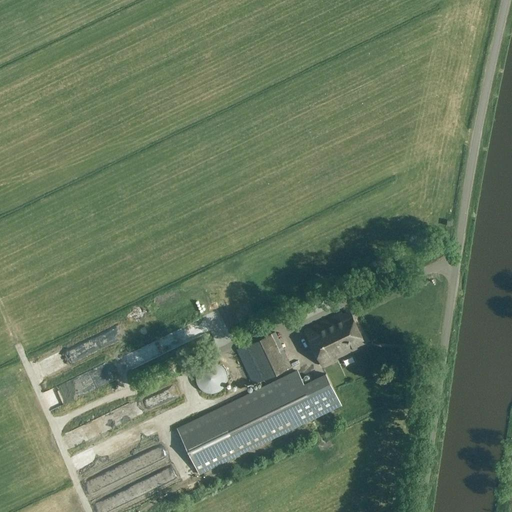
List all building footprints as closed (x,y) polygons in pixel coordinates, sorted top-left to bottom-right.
[(305,331),(322,364),(365,343),(349,312),(342,316),(341,314),(305,331)] [(290,365),(275,332),(236,351),(239,357),(240,357),(252,383),(290,365)] [(208,393),(213,393),(218,391),(222,388),(225,384),(226,379),(226,374),(224,369),(221,366),(216,363),(211,362),(206,363),(202,365),(198,369),(196,373),(196,378),(197,383),(199,388),(203,391),(208,393)] [(297,370),(176,428),(198,474),(341,405),(326,374),(304,384),(297,370)] [(175,481),(169,468),(153,476),(159,489),(175,481)] [(89,494),(129,477),(126,469),(86,486),(89,494)] [(98,511),(104,511),(157,489),(154,483),(97,508),(98,511)]
